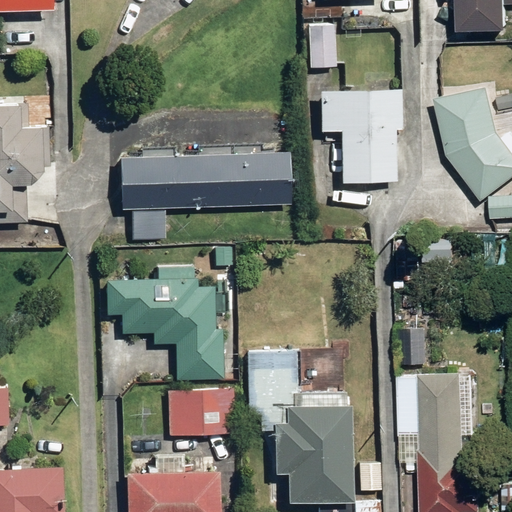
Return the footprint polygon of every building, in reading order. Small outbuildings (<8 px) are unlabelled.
[(511,0),(462,0),(462,27),(511,28),(511,0)] [(337,20),(313,20),(313,63),(337,63),(337,20)] [(511,138),(504,125),(496,81),(441,93),(453,149),(488,197),(495,191),(511,176),(511,138)] [(403,87),(321,86),(321,128),(344,129),(344,178),(396,179),(396,126),(403,126),(403,87)] [(45,98),(0,98),(0,220),(55,220),(55,120),(45,120),(45,98)] [(294,150),(124,146),(122,205),(132,206),(131,239),(168,240),(169,201),(292,204),(294,150)] [(511,193),(495,192),(493,215),(511,216),(511,193)] [(511,247),(511,229),(474,227),(472,273),(511,275),(511,247)] [(427,236),(401,234),(396,286),(422,288),(427,236)] [(200,282),(200,274),(110,276),(111,312),(125,312),(125,331),(154,330),(154,340),(176,340),(177,376),(224,375),(223,327),(218,327),(218,311),(218,310),(217,282),(200,282)] [(428,322),(406,321),(405,363),(428,364),(428,322)] [(301,344),(249,345),(249,410),(262,410),(262,426),(277,426),(277,468),(290,468),(290,498),(321,498),(321,511),(352,511),(352,388),(301,389),(301,344)] [(425,373),(402,373),(403,460),(422,459),(422,511),(467,511),(467,430),(480,430),(479,369),(425,370),(425,373)] [(11,384),(0,383),(0,423),(10,424),(11,384)] [(238,384),(169,384),(170,430),(239,429),(238,384)] [(382,459),(360,459),(360,488),(383,487),(382,459)] [(62,511),(62,463),(0,463),(0,511),(62,511)] [(221,511),(222,463),(130,463),(130,511),(221,511)] [(380,511),(381,497),(357,497),(356,511),(380,511)]
